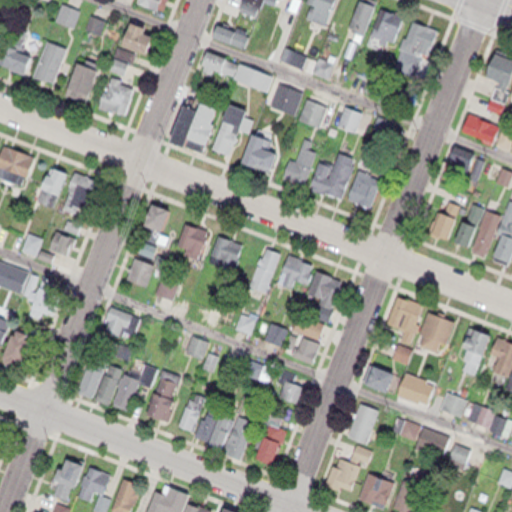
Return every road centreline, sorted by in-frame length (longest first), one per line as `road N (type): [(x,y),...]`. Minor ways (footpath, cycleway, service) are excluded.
road 1 (residential): [(511,307),(0,106)]
road 2 (residential): [(286,511),(482,0)]
road 3 (residential): [(5,511),(201,0)]
road 4 (tertiary): [(315,511),(0,393)]
